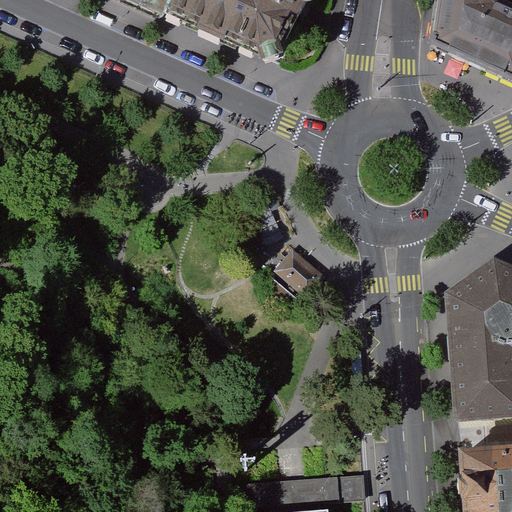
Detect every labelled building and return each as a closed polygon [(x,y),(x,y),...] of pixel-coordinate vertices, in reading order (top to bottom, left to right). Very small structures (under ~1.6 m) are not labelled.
[(133,0),(258,54),(266,64),(287,57),(285,47),(305,7),(308,1),(311,1),(312,0),(133,0)] [(511,79),(511,9),(499,3),(497,0),(443,0),(435,49),(511,79)] [(296,249),(278,271),(302,291),(321,269),(296,249)] [(456,415),(511,409),(511,271),(491,262),(448,294),(456,415)] [(462,511),(511,511),(511,452),(458,457),(462,511)] [(267,507),(267,511),(328,511),(328,505),(363,502),(362,493),(361,477),(296,482),(248,486),(250,508),(267,507)]
